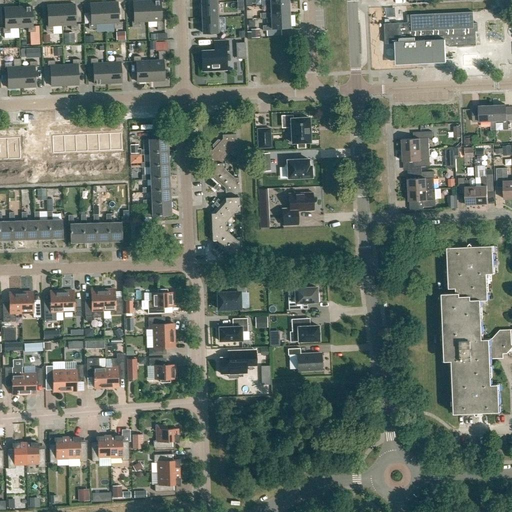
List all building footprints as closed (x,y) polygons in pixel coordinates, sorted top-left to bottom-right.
[(161,11),(161,0),(147,1),(148,21),(157,21),(157,30),(164,30),(163,11),(161,11)] [(148,21),(147,1),(133,1),(134,21),(132,21),(132,27),(139,27),(139,22),(148,21)] [(119,22),(118,2),(104,3),(105,23),(114,23),(114,28),(121,28),(121,22),(119,22)] [(105,23),(104,3),(90,4),(91,23),(89,24),(89,29),(96,29),(96,24),(105,23)] [(202,4),(202,18),(219,18),(218,3),(202,4)] [(269,6),(270,13),(262,14),(262,18),(270,18),(270,16),(289,15),(288,3),(269,4),(269,6)] [(76,24),(75,4),(61,5),(62,25),(71,25),(71,30),(78,30),(78,24),(76,24)] [(62,25),(61,5),(47,6),(48,25),(46,26),(46,31),(53,31),(53,26),(62,25)] [(33,26),(32,6),(18,7),(19,28),(28,27),(28,32),(35,32),(35,26),(33,26)] [(19,28),(18,7),(4,8),(5,28),(3,28),(3,33),(10,33),(10,28),(19,28)] [(479,32),(478,23),(474,23),(473,12),(436,13),(407,15),(407,23),(395,23),(385,24),(386,44),(397,43),(398,59),(418,58),(418,50),(429,50),(429,61),(445,60),(444,43),(449,42),(449,47),(477,46),(476,32),(479,32)] [(270,26),(263,26),(263,31),(266,31),(266,36),(281,35),(281,29),(290,28),(289,15),(270,16),(270,18),(270,26)] [(202,18),(203,33),(219,33),(219,18),(202,18)] [(65,33),(65,44),(76,44),(76,33),(65,33)] [(215,50),(202,51),(203,71),(226,70),(225,51),(228,51),(227,41),(214,41),(215,50)] [(41,49),(23,50),(23,58),(28,57),(28,59),(41,58),(41,49)] [(158,60),(149,61),(150,81),(164,81),(164,70),(166,69),(165,51),(158,51),(158,60)] [(150,81),(149,61),(140,61),(140,56),(133,57),(133,62),(136,62),(137,82),(150,81)] [(115,62),(107,63),(108,83),(121,83),(120,63),(123,63),(122,57),(115,57),(115,62)] [(108,83),(107,63),(98,63),(98,58),(90,59),(90,64),(93,64),(94,84),(108,83)] [(72,65),(64,65),(65,86),(78,85),(77,65),(80,65),(80,59),(72,60),(72,65)] [(65,86),(64,65),(55,65),(55,60),(47,61),(48,66),(50,66),(51,86),(65,86)] [(35,87),(34,67),(37,67),(37,61),(29,62),(29,67),(21,67),(22,88),(35,87)] [(22,88),(21,67),(12,67),(12,62),(4,63),(5,68),(7,68),(8,88),(22,88)] [(492,106),(479,107),(479,110),(472,110),(473,123),(491,122),(491,131),(496,131),(496,122),(493,122),(492,106)] [(506,106),(492,106),(493,122),(496,122),(503,121),(504,131),(509,130),(508,121),(511,120),(511,108),(506,108),(506,106)] [(310,142),(309,118),(291,119),(291,127),(289,127),(289,135),(291,135),(292,143),(310,142)] [(271,147),(270,129),(257,129),(258,148),(271,147)] [(402,150),(420,149),(429,149),(429,138),(433,138),(432,131),(413,132),(413,139),(402,139),(402,150)] [(121,133),(110,134),(111,151),(122,150),(121,133)] [(98,134),(87,135),(88,152),(99,152),(98,134)] [(110,134),(98,134),(99,152),(111,151),(110,134)] [(233,148),(237,148),(236,134),(222,135),(222,139),(221,141),(219,140),(217,140),(212,145),(212,147),(214,148),(212,150),(208,151),(209,177),(213,177),(215,179),(210,185),(217,191),(223,186),(225,188),(225,192),(239,191),(238,177),(234,177),(222,167),(222,160),(233,148)] [(64,135),(52,136),(53,154),(64,153),(64,135)] [(75,135),(64,135),(64,153),(76,153),(75,135)] [(87,135),(75,135),(76,153),(88,152),(87,135)] [(20,138),(7,139),(8,158),(21,158),(20,138)] [(167,139),(148,140),(149,150),(140,150),(140,155),(149,155),(149,153),(168,152),(167,139)] [(130,145),(131,153),(138,153),(138,144),(130,145)] [(420,149),(402,150),(403,161),(415,161),(415,167),(430,166),(429,149),(420,149)] [(149,162),(141,163),(141,168),(150,168),(149,166),(168,165),(168,152),(149,153),(149,155),(149,162)] [(309,166),(308,159),(287,160),(288,178),(312,177),(312,175),(313,175),(313,169),(311,169),(311,166),(309,166)] [(150,175),(141,175),(141,180),(150,180),(150,178),(169,178),(168,165),(149,166),(150,168),(150,175)] [(511,198),(511,180),(508,181),(508,168),(496,168),(497,188),(503,187),(504,199),(511,198)] [(408,190),(426,189),(435,189),(434,171),(419,172),(419,178),(408,179),(408,190)] [(476,186),(477,204),(488,204),(487,192),(493,192),(493,175),(486,175),(486,176),(481,177),(481,186),(476,186)] [(150,178),(150,180),(150,187),(142,188),(142,193),(151,193),(151,191),(169,190),(169,178),(150,178)] [(477,204),(476,186),(468,187),(468,180),(465,180),(465,178),(458,178),(459,193),(465,193),(466,205),(477,204)] [(45,189),(37,189),(37,200),(45,200),(45,189)] [(426,189),(408,190),(409,201),(421,201),(421,207),(436,206),(435,189),(426,189)] [(151,203),(170,202),(169,190),(151,191),(151,193),(151,200),(142,200),(143,205),(151,205),(151,203)] [(313,210),(313,192),(289,194),(289,211),(282,211),(283,225),(298,225),(297,211),(313,210)] [(218,242),(213,248),(220,254),(225,249),(227,250),(228,254),(241,254),(241,240),(237,240),(225,230),(225,222),(235,211),(240,211),(239,197),(225,198),(225,202),(223,204),(218,199),(211,206),(217,211),(215,213),(211,213),(212,240),(216,240),(218,242)] [(151,203),(151,205),(152,213),(143,213),(143,218),(152,218),(152,216),(171,215),(170,202),(151,203)] [(49,220),(47,220),(39,220),(39,211),(34,211),(34,221),(36,221),(37,239),(50,238),(49,220)] [(49,220),(50,238),(62,238),(62,220),(52,220),(52,211),(47,211),(47,220),(49,220)] [(11,221),(9,221),(2,222),(1,212),(0,212),(0,239),(12,240),(11,221)] [(14,212),(9,212),(9,221),(11,221),(12,240),(25,239),(24,221),(22,221),(14,221),(14,212)] [(27,212),(22,212),(22,221),(24,221),(25,239),(37,239),(36,221),(34,221),(27,221),(27,212)] [(140,212),(132,213),(133,222),(141,222),(140,212)] [(111,214),(106,214),(106,223),(108,223),(109,241),(122,241),(121,223),(111,223),(111,214)] [(73,215),(68,216),(68,225),(70,225),(70,243),(84,242),(83,224),(81,224),(73,224),(73,215)] [(95,224),(94,224),(87,224),(86,215),(81,215),(81,224),(83,224),(84,242),(96,242),(95,224)] [(99,215),(93,215),(94,224),(95,224),(96,242),(109,241),(108,223),(106,223),(99,223),(99,215)] [(483,274),(491,273),(489,245),(444,247),(446,292),(439,293),(443,360),(450,360),(453,414),(499,411),(497,384),(490,385),(488,354),(490,354),(490,353),(511,351),(511,329),(497,331),(490,339),(480,339),(478,301),(485,300),(483,274)] [(218,293),(218,309),(240,308),(240,293),(246,293),(245,284),(230,284),(230,292),(218,293)] [(288,297),(288,310),(303,309),(303,303),(319,302),(319,293),(317,293),(316,287),(295,288),(295,297),(288,297)] [(104,310),(110,310),(110,315),(122,314),(122,301),(115,301),(115,289),(103,290),(104,310)] [(147,301),(148,314),(161,313),(161,306),(173,306),(173,293),(167,293),(167,289),(157,289),(157,293),(152,293),(152,300),(147,301)] [(62,291),(62,312),(74,311),(74,316),(81,316),(81,303),(74,303),(74,290),(62,291)] [(103,290),(91,290),(91,302),(85,302),(85,320),(92,320),(92,317),(103,317),(103,310),(104,310),(103,290)] [(62,291),(50,291),(51,304),(44,304),(44,320),(56,320),(56,312),(62,312),(62,291)] [(21,292),(9,293),(10,305),(3,305),(3,321),(15,321),(15,313),(22,313),(21,292)] [(21,292),(22,313),(33,313),(33,317),(40,317),(40,304),(33,304),(33,292),(21,292)] [(161,317),(148,318),(148,330),(153,329),(153,336),(174,335),(174,324),(161,324),(161,317)] [(219,327),(219,341),(242,340),(241,332),(248,332),(247,318),(232,319),(232,327),(219,327)] [(319,341),(318,326),(306,326),(306,319),(291,319),(292,332),(298,332),(298,342),(319,341)] [(3,340),(16,340),(16,327),(3,328),(3,340)] [(44,339),(60,339),(60,330),(44,330),(44,339)] [(120,331),(114,334),(117,339),(123,335),(120,331)] [(162,348),(174,347),(174,335),(153,336),(154,348),(149,348),(149,355),(162,354),(162,348)] [(24,350),(41,349),(40,342),(24,343),(24,350)] [(298,371),(321,370),(321,353),(300,354),(300,348),(288,349),(288,355),(297,355),(298,371)] [(220,358),(220,374),(229,373),(229,378),(238,378),(237,373),(246,373),(246,366),(256,365),(255,350),(240,351),(235,351),(234,351),(229,351),(228,351),(228,358),(220,358)] [(111,367),(105,367),(106,388),(118,387),(117,375),(124,375),(124,353),(116,354),(117,358),(111,359),(111,367)] [(99,358),(86,359),(87,376),(94,376),(94,388),(106,388),(105,367),(99,367),(99,358)] [(136,358),(127,359),(127,379),(137,379),(136,358)] [(162,358),(149,358),(149,366),(154,366),(154,379),(160,379),(160,383),(170,382),(170,379),(175,378),(175,365),(162,365),(162,358)] [(76,378),(83,378),(83,365),(76,365),(76,370),(64,370),(65,391),(77,391),(76,378)] [(65,391),(64,370),(53,371),(53,366),(46,366),(46,379),(53,379),(53,391),(65,391)] [(12,367),(5,368),(5,383),(12,383),(12,395),(24,394),(23,374),(12,374),(12,367)] [(35,373),(23,374),(24,394),(36,394),(36,382),(42,382),(42,368),(35,369),(35,373)] [(172,448),(172,441),(178,441),(177,428),(167,429),(167,425),(156,426),(157,439),(156,439),(156,441),(153,441),(153,448),(172,448)] [(133,435),(133,449),(144,449),(144,435),(133,435)] [(99,461),(99,458),(110,457),(109,436),(97,437),(97,443),(91,443),(92,461),(99,461)] [(109,436),(110,457),(121,457),(121,461),(129,460),(128,442),(122,442),(122,436),(109,436)] [(80,437),(67,438),(68,459),(79,458),(79,462),(87,462),(86,443),(80,443),(80,437)] [(55,444),(49,444),(50,463),(57,463),(57,459),(68,459),(67,438),(55,438),(55,444)] [(26,443),(13,444),(13,450),(7,450),(8,468),(15,468),(15,465),(26,464),(26,443)] [(26,443),(26,464),(38,464),(38,468),(45,467),(44,449),(38,449),(38,443),(26,443)] [(172,454),(153,455),(154,462),(157,462),(157,473),(179,472),(178,460),(172,460),(172,454)] [(173,485),(179,485),(179,472),(157,473),(158,484),(154,484),(155,492),(173,491),(173,485)] [(122,499),(122,487),(114,487),(114,499),(122,499)] [(89,490),(78,490),(79,502),(89,502),(89,490)] [(39,498),(29,499),(29,508),(40,508),(39,498)]
